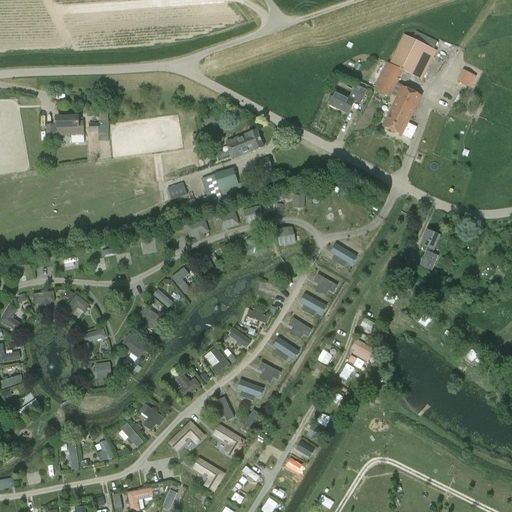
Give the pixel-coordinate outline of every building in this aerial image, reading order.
[(390,98),(392,94),(396,96),(401,86),(397,84),(403,72),(422,81),(437,51),(434,49),(437,42),(416,31),(412,39),(403,35),(389,64),(386,62),(373,89),(390,98)] [(456,80),(471,87),(476,75),(462,69),(456,80)] [(401,136),(421,96),(402,86),(382,126),(401,136)] [(348,115),(355,101),(360,103),(367,90),(360,87),(359,91),(353,88),(349,97),(335,91),(332,97),(331,96),(329,97),(327,100),(328,102),(329,103),(328,105),(348,115)] [(54,133),(57,133),(57,136),(72,136),(72,142),(84,142),(83,122),(78,122),(78,116),(56,117),(56,122),(54,122),(54,125),(45,125),(46,139),(55,139),(54,133)] [(216,117),(204,120),(206,126),(217,123),(216,117)] [(98,132),(98,135),(98,142),(109,141),(108,121),(99,122),(99,123),(89,124),(89,133),(98,132)] [(233,160),(263,147),(256,130),(226,142),(233,160)] [(255,163),(259,172),(259,173),(272,168),(268,158),(255,163)] [(201,179),(208,202),(210,206),(242,196),(233,168),(214,175),(214,174),(201,179)] [(171,201),(187,195),(183,183),(167,189),(171,201)] [(291,192),(295,204),(304,201),(300,189),(291,192)] [(421,245),(427,247),(419,266),(432,271),(438,256),(432,253),(433,250),(440,236),(427,230),(421,245)] [(409,250),(408,249),(402,246),(399,253),(406,256),(409,250)] [(206,251),(200,254),(210,275),(217,272),(206,251)] [(130,254),(130,263),(139,263),(139,253),(130,254)] [(14,266),(15,277),(26,276),(24,265),(14,266)] [(185,294),(191,289),(183,279),(190,274),(184,267),(171,276),(185,294)] [(331,305),(339,289),(319,278),(315,286),(327,292),(322,301),(331,305)] [(265,300),(265,297),(284,297),(284,286),(257,285),(256,299),(265,300)] [(362,298),(366,288),(360,286),(357,296),(362,298)] [(156,290),(152,296),(170,308),(174,301),(156,290)] [(39,305),(39,311),(51,311),(50,301),(55,301),(55,291),(32,292),(33,305),(39,305)] [(390,291),(382,301),(390,307),(398,297),(390,291)] [(20,302),(27,300),(25,293),(18,296),(20,302)] [(74,312),(80,316),(89,304),(75,293),(61,312),(69,318),(74,312)] [(0,320),(0,321),(9,326),(18,308),(9,303),(0,320)] [(320,323),(324,316),(304,304),(300,311),(320,323)] [(152,328),(160,320),(147,306),(139,314),(152,328)] [(247,311),(246,319),(267,322),(269,314),(247,311)] [(302,315),(298,321),(306,326),(309,319),(302,315)] [(307,340),(310,335),(290,325),(287,330),(307,340)] [(80,334),(82,343),(106,337),(103,328),(80,334)] [(230,329),(227,338),(247,347),(251,338),(230,329)] [(127,333),(119,346),(139,358),(147,345),(127,333)] [(300,355),(304,351),(289,337),(285,341),(300,355)] [(369,363),(376,348),(357,339),(346,360),(355,364),(358,358),(369,363)] [(329,340),(325,347),(336,354),(340,348),(329,340)] [(0,362),(19,361),(18,351),(5,352),(4,343),(0,343),(0,362)] [(279,344),(275,350),(292,360),(295,354),(279,344)] [(216,374),(229,365),(216,346),(203,355),(216,374)] [(109,361),(94,363),(96,379),(111,377),(109,361)] [(286,370),(288,364),(280,362),(279,369),(286,370)] [(265,363),(260,371),(281,384),(286,376),(265,363)] [(205,371),(199,375),(205,383),(211,379),(205,371)] [(181,373),(175,380),(183,387),(178,393),(185,400),(200,384),(193,377),(190,381),(181,373)] [(0,383),(2,389),(22,382),(20,374),(0,380),(0,383)] [(232,389),(226,393),(232,402),(239,398),(232,389)] [(31,392),(19,399),(23,406),(17,409),(21,417),(40,406),(31,392)] [(222,400),(214,405),(220,415),(229,410),(222,400)] [(147,416),(142,426),(151,431),(155,424),(160,427),(166,417),(143,404),(139,412),(147,416)] [(315,418),(322,425),(329,419),(321,412),(315,418)] [(203,415),(193,422),(201,432),(211,424),(203,415)] [(126,423),(117,432),(134,450),(143,442),(126,423)] [(106,440),(99,442),(102,451),(96,453),(99,462),(112,458),(106,440)] [(297,452),(307,455),(310,444),(300,441),(297,452)] [(74,442),(62,444),(68,471),(80,468),(74,442)] [(210,454),(230,467),(234,461),(214,448),(210,454)] [(300,477),(308,463),(292,454),(284,468),(300,477)] [(200,477),(218,487),(221,480),(204,470),(200,477)] [(252,485),(259,476),(251,470),(244,478),(252,485)] [(28,486),(41,483),(38,471),(26,474),(28,486)] [(13,479),(0,479),(0,489),(14,488),(13,479)] [(138,500),(153,497),(151,487),(127,491),(130,511),(132,511),(140,511),(138,500)] [(170,511),(176,492),(168,489),(163,509),(170,511)] [(114,511),(122,511),(120,493),(112,494),(114,511)] [(106,511),(103,496),(96,498),(99,511),(106,511)]
